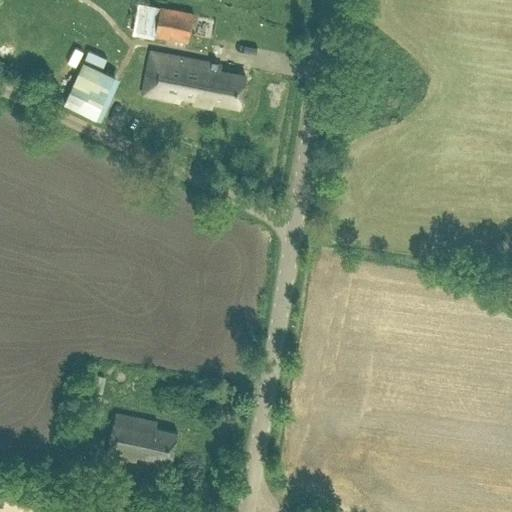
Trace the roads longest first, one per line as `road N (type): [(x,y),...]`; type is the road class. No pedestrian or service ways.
road 1 (tertiary): [(245,511),(329,0)]
road 2 (track): [(0,89),(292,227)]
